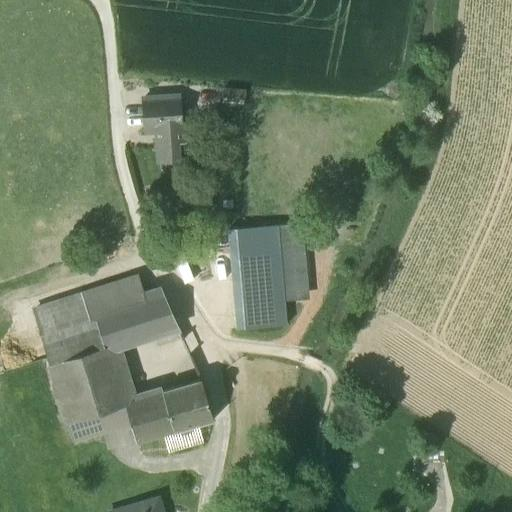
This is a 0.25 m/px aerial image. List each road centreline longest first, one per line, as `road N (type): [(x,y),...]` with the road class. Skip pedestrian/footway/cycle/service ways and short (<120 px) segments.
road 1 (track): [(208,341),(153,264),(121,160),(102,0)]
road 2 (track): [(208,341),(224,422),(210,511)]
road 3 (track): [(345,511),(317,440),(336,376),(323,370)]
